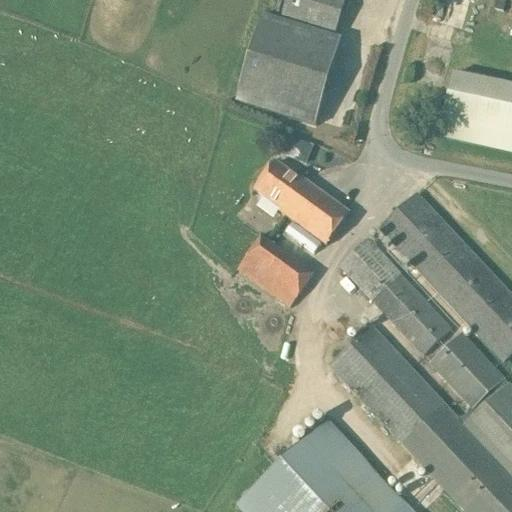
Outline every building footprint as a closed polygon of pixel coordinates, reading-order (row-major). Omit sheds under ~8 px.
[(235,104),(315,128),(342,39),(335,37),(347,0),(286,0),(281,21),(263,16),(235,104)] [(439,140),(511,155),(511,87),(453,74),(439,140)] [(290,138),(284,155),(308,164),(314,147),(290,138)] [(278,212),(326,246),(349,215),(301,180),(300,181),(274,163),(254,191),(280,210),(278,212)] [(379,231),(503,363),(511,355),(511,296),(417,195),(379,231)] [(237,272),(289,309),(313,276),(260,238),(237,272)] [(338,267),(422,358),(451,331),(368,240),(338,267)] [(373,327),(328,367),(401,446),(462,511),(511,511),(511,388),(509,385),(505,381),(479,405),(472,412),(470,410),(458,421),(444,405),(373,327)] [(462,335),(429,366),(470,410),(472,412),(479,405),(505,381),(462,335)] [(410,511),(327,422),(237,506),(242,511),(410,511)]
